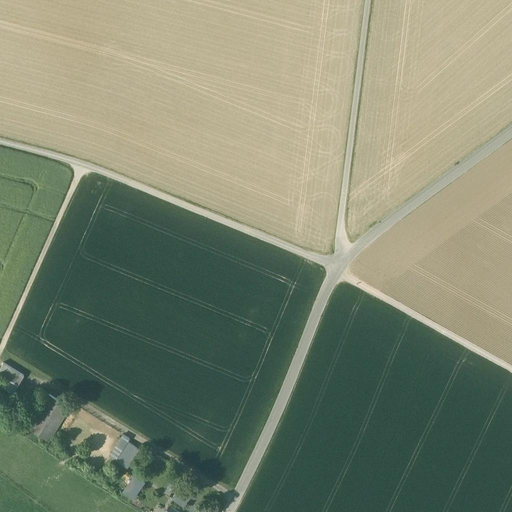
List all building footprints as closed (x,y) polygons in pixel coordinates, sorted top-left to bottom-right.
[(0,369),(0,371),(19,384),(23,377),(4,364),(0,369)] [(49,394),(28,429),(49,441),(70,407),(49,394)] [(130,438),(123,433),(109,455),(116,460),(130,438)] [(139,450),(129,442),(117,460),(127,468),(139,450)] [(145,481),(135,475),(123,493),(133,499),(145,481)] [(172,481),(164,492),(169,496),(177,484),(172,481)] [(181,487),(173,500),(184,507),(192,494),(181,487)]
